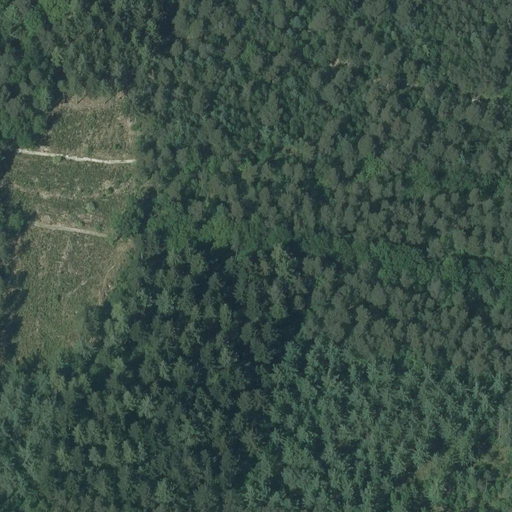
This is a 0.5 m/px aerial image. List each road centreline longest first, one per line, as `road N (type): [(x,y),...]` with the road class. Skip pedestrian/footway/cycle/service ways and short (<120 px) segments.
road 1 (track): [(185,41),(0,0)]
road 2 (track): [(185,41),(350,76)]
road 3 (track): [(350,76),(511,109)]
